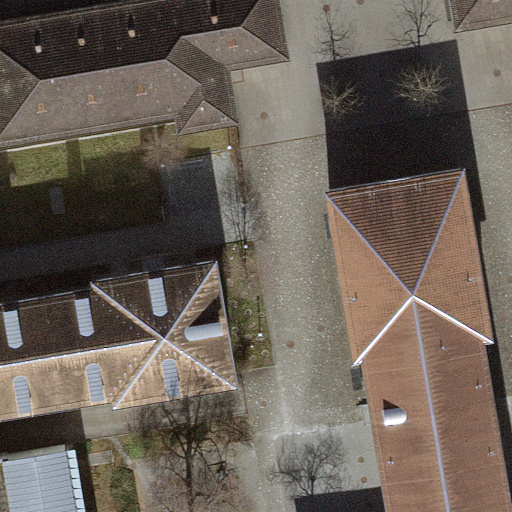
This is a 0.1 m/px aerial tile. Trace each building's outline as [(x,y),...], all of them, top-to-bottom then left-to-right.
[(274,0),(100,0),(0,17),(0,137),(175,107),(178,124),(234,114),(225,61),(283,51),(274,0)] [(511,0),(452,0),(456,22),(511,13),(511,0)] [(511,511),(482,335),(490,334),(461,160),(321,183),(349,351),(360,349),(386,511),(511,511)] [(0,421),(112,403),(114,411),(240,390),(218,262),(94,283),(95,290),(0,305),(0,421)] [(0,511),(80,511),(69,438),(0,448),(0,511)]
